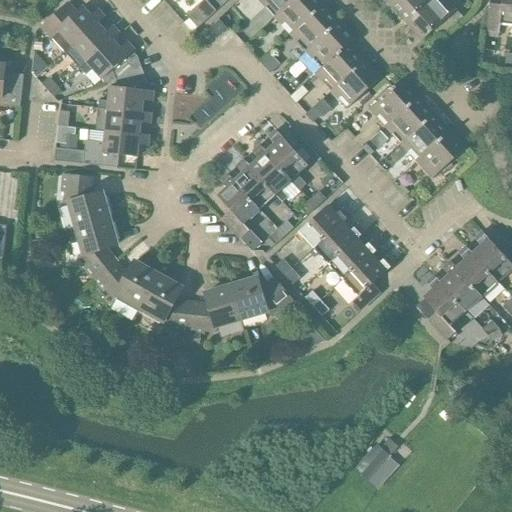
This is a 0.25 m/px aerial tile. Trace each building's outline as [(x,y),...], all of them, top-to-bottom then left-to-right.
[(198,29),(217,12),(206,0),(204,0),(187,16),(198,29)] [(256,0),(258,2),(258,1),(274,18),(294,0),(256,0)] [(324,4),(319,0),(294,0),(274,18),(290,35),(324,4)] [(398,0),(391,6),(407,24),(433,0),(398,0)] [(447,0),(433,0),(407,24),(423,41),(435,30),(442,39),(464,19),(447,0)] [(511,24),(511,0),(503,0),(503,6),(491,5),(487,32),(500,33),(501,23),(511,24)] [(67,4),(42,27),(57,43),(65,53),(73,46),(98,24),(105,18),(98,10),(91,16),(83,7),(76,13),(67,4)] [(324,4),(290,35),(307,52),(340,22),(324,4)] [(228,29),(220,21),(211,29),(219,37),(228,29)] [(356,39),(340,22),(307,52),(322,69),(315,75),(316,75),(350,44),(356,39)] [(98,24),(73,46),(65,53),(81,70),(113,41),(120,34),(113,26),(106,33),(98,24)] [(104,84),(117,79),(143,70),(138,57),(134,52),(135,51),(128,43),(121,49),(113,41),(81,70),(85,75),(92,69),(104,84)] [(350,44),(316,75),(331,92),(365,62),(350,44)] [(381,79),(365,62),(331,92),(347,110),(381,79)] [(6,65),(0,64),(0,99),(1,99),(0,106),(20,108),(24,75),(23,75),(23,78),(5,76),(6,65)] [(98,109),(142,113),(144,101),(153,102),(154,92),(147,91),(148,84),(143,70),(117,79),(120,88),(112,87),(110,102),(99,101),(98,109)] [(50,78),(42,84),(52,96),(60,89),(50,78)] [(369,110),(385,128),(419,97),(403,79),(369,110)] [(435,114),(419,97),(385,128),(401,145),(435,114)] [(96,130),(106,131),(140,135),(141,123),(151,124),(152,114),(142,113),(98,109),(96,130)] [(60,112),(59,125),(69,127),(70,113),(60,112)] [(451,131),(435,114),(401,145),(417,162),(451,131)] [(68,128),(69,127),(59,125),(57,144),(60,145),(60,149),(76,151),(77,136),(75,136),(76,129),(68,128)] [(140,135),(106,131),(105,143),(85,141),(84,152),(85,152),(84,165),(117,168),(119,156),(138,158),(139,145),(148,146),(150,136),(140,135)] [(305,182),(299,176),(309,166),(277,131),(269,138),(275,144),(267,152),(293,181),(299,188),(305,182)] [(467,149),(451,131),(417,162),(432,180),(467,149)] [(370,142),(364,147),(371,155),(377,150),(378,150),(370,142)] [(259,159),(251,167),(250,167),(277,196),(282,202),(288,197),(282,191),(292,182),(298,188),(299,188),(293,181),(267,152),(261,146),(253,152),(259,159)] [(84,152),(76,151),(60,149),(56,149),(55,162),(84,165),(85,152),(84,152)] [(250,167),(251,167),(245,160),(237,167),(243,173),(235,181),(234,182),(261,211),(277,196),(250,167)] [(234,182),(235,181),(229,175),(221,181),(227,188),(218,197),(231,211),(222,219),(241,239),(250,231),(245,225),(261,211),(234,182)] [(64,176),(63,191),(67,192),(66,203),(71,203),(78,229),(111,219),(103,193),(90,197),(88,191),(89,179),(93,179),(64,176)] [(320,192),(311,200),(317,208),(327,199),(320,192)] [(317,208),(311,200),(301,208),(308,216),(317,208)] [(328,206),(314,220),(299,233),(314,249),(343,222),(344,223),(350,217),(344,210),(337,216),(328,206)] [(111,219),(78,229),(71,230),(71,242),(82,242),(85,253),(82,256),(89,264),(85,267),(94,279),(114,264),(107,255),(105,249),(118,245),(111,219)] [(288,221),(279,229),(285,236),(295,228),(288,221)] [(343,222),(314,249),(329,265),(358,238),(358,239),(365,233),(358,225),(352,232),(344,223),(343,222)] [(279,229),(269,237),(275,245),(285,236),(279,229)] [(481,246),(473,254),(499,283),(511,271),(511,246),(502,254),(483,233),(475,239),(481,246)] [(366,247),(358,239),(358,238),(329,265),(344,281),(373,255),(380,249),(373,241),(366,247)] [(465,261),(457,268),(457,269),(483,298),(499,283),(473,254),(467,247),(459,254),(465,261)] [(366,306),(381,293),(373,284),(394,265),(387,257),(381,263),(373,255),(344,281),(359,297),(352,303),(360,312),(366,306)] [(292,268),(284,259),(276,265),(285,275),(292,268)] [(114,264),(94,279),(104,291),(106,289),(113,297),(118,294),(141,307),(159,275),(135,262),(127,276),(122,274),(114,264)] [(450,275),(441,283),(440,283),(467,312),(483,298),(457,269),(457,268),(451,262),(443,268),(450,275)] [(301,278),(292,268),(285,275),(294,284),(301,278)] [(175,342),(188,343),(192,307),(180,306),(174,303),(183,288),(159,275),(141,307),(163,321),(163,326),(174,327),(173,330),(177,331),(175,342)] [(440,283),(441,283),(435,276),(428,283),(434,290),(424,298),(438,313),(429,321),(447,341),(456,333),(451,327),(467,312),(440,283)] [(294,301),(288,294),(275,279),(274,279),(277,282),(268,290),(262,291),(258,278),(232,286),(242,320),(268,312),(272,315),(280,308),(282,311),(294,301)] [(204,309),(192,307),(188,343),(201,345),(202,334),(204,334),(204,331),(216,332),(217,328),(242,320),(232,286),(206,293),(210,307),(204,309)] [(314,307),(321,300),(312,291),(305,297),(314,307)] [(511,298),(503,306),(511,315),(511,298)] [(330,310),(321,300),(314,307),(323,316),(330,310)] [(493,320),(483,329),(483,330),(488,336),(492,342),(503,336),(500,329),(501,329),(493,320)] [(301,332),(305,343),(316,339),(313,328),(301,332)] [(187,352),(184,375),(197,377),(199,353),(187,352)] [(466,370),(466,365),(466,357),(454,357),(454,363),(443,361),(442,367),(466,370)] [(448,407),(440,415),(448,424),(456,416),(448,407)] [(378,445),(355,470),(369,482),(399,448),(390,439),(382,447),(378,445)]
